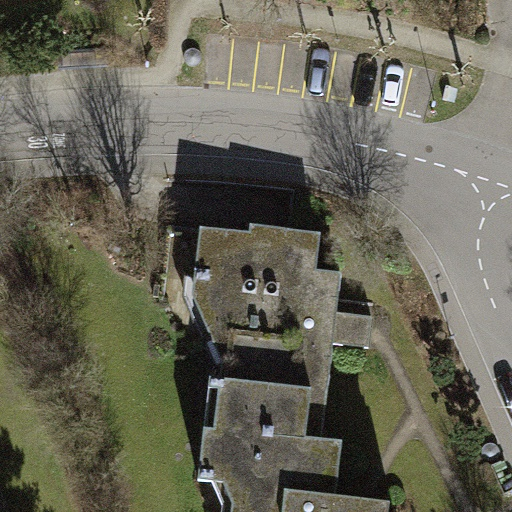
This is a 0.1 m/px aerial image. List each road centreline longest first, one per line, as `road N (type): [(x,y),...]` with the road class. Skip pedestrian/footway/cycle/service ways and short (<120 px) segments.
road 1 (residential): [(0,132),(196,124),(436,154)]
road 2 (residential): [(436,154),(511,329)]
